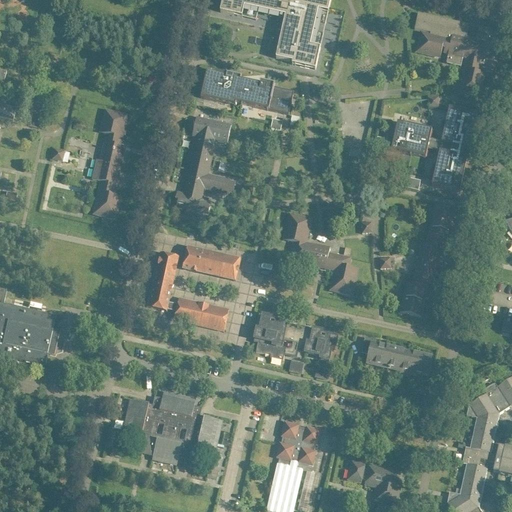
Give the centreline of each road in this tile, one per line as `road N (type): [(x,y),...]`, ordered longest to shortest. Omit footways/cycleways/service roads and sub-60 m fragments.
road 1 (residential): [(115,361),(434,436)]
road 2 (residential): [(502,124),(434,436)]
road 3 (residential): [(137,254),(194,0)]
road 4 (residential): [(79,511),(115,361)]
road 5 (residential): [(0,224),(137,254)]
